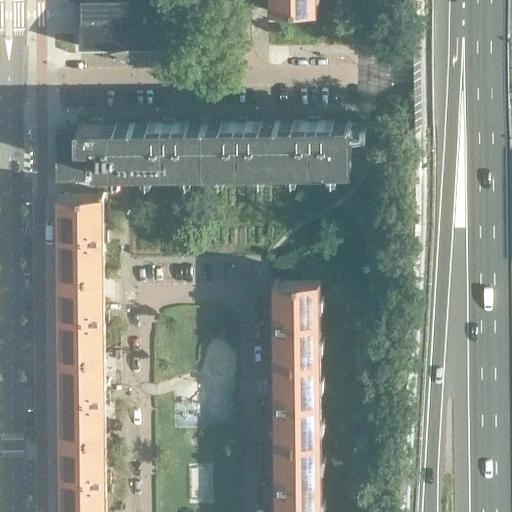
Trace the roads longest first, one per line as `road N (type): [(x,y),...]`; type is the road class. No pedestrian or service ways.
road 1 (motorway): [(484,33),(445,227),(430,511)]
road 2 (motorway): [(484,33),(490,511)]
road 3 (tertiary): [(13,505),(10,90)]
road 4 (residential): [(144,288),(251,287),(256,511)]
road 5 (residential): [(10,90),(240,75)]
road 6 (residential): [(149,511),(144,288)]
